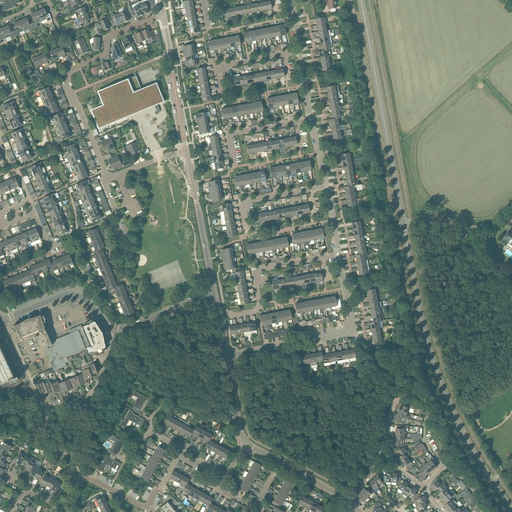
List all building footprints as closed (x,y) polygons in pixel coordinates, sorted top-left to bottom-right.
[(1,7),(0,7),(0,10),(5,9),(6,11),(16,7),(15,5),(20,3),(19,0),(1,7)] [(69,11),(74,9),(73,6),(79,3),(77,0),(69,0),(67,1),(68,5),(67,5),(69,11)] [(192,3),(199,2),(198,0),(191,0),(192,0),(184,2),(185,8),(193,7),(193,6),(192,3)] [(334,0),(329,0),(324,1),(325,5),(328,5),(329,10),(336,8),(334,0)] [(140,5),(143,15),(149,12),(145,3),(144,1),(138,3),(140,5)] [(137,17),(143,15),(140,5),(134,8),(137,17)] [(200,8),(199,5),(193,6),(193,7),(185,8),(186,15),(194,13),(194,9),(200,8)] [(77,18),(87,14),(84,7),(75,11),(74,9),(69,11),(71,15),(75,14),(77,18)] [(129,13),(127,9),(127,7),(123,9),(124,12),(119,14),(123,23),(129,21),(126,14),(129,13)] [(52,20),(49,14),(46,15),(44,9),(38,12),(42,22),(46,20),(47,22),(52,20)] [(226,19),(229,19),(227,10),(221,11),(222,19),(226,18),(226,19)] [(201,14),(201,11),(194,13),(186,15),(187,21),(196,20),(195,19),(195,16),(201,14)] [(37,24),(42,22),(38,12),(31,15),(34,22),(32,23),(34,29),(39,27),(37,24)] [(123,23),(119,14),(114,16),(113,13),(110,15),(112,20),(115,20),(117,25),(123,23)] [(76,29),(82,27),(81,24),(89,21),(87,14),(77,18),(79,23),(74,25),(76,29)] [(104,20),(99,22),(103,31),(109,29),(107,22),(109,21),(107,15),(103,17),(104,20)] [(202,21),(202,18),(195,19),(196,20),(187,21),(189,28),(197,26),(197,25),(196,22),(202,21)] [(317,26),(325,24),(324,18),(316,19),(309,20),(310,23),(316,22),(317,25),(317,26)] [(34,29),(32,23),(29,24),(26,19),(20,21),(24,31),(29,29),(30,31),(34,29)] [(20,33),(24,31),(20,21),(13,24),(16,30),(13,31),(16,37),(20,35),(20,33)] [(204,27),(203,24),(197,25),(197,26),(189,28),(190,34),(198,33),(197,28),(204,27)] [(16,37),(13,31),(11,32),(8,26),(2,29),(6,39),(10,37),(11,39),(16,37)] [(150,42),(151,42),(155,40),(152,32),(149,34),(147,29),(141,32),(145,41),(148,39),(150,42)] [(142,42),(145,41),(141,32),(136,34),(137,38),(134,40),(137,47),(143,45),(142,42)] [(82,38),(75,42),(76,45),(79,44),(81,48),(78,49),(80,55),(88,52),(82,38)] [(100,38),(95,38),(93,38),(93,44),(90,45),(92,48),(94,53),(99,51),(100,51),(99,50),(100,38)] [(131,47),(130,43),(128,39),(127,39),(127,38),(124,39),(124,40),(121,41),(125,50),(131,47)] [(112,51),(112,59),(119,59),(119,56),(122,55),(117,43),(112,45),(114,50),(112,51)] [(56,50),(59,57),(60,60),(66,57),(63,51),(64,50),(63,50),(62,47),(56,50)] [(56,59),(59,57),(56,50),(50,52),(54,62),(57,61),(56,59)] [(319,51),(312,53),(313,56),(319,54),(320,58),(328,57),(330,56),(329,50),(327,51),(322,51),(319,52),(319,51)] [(48,64),(46,59),(44,54),(38,57),(42,65),(45,63),(45,66),(48,64)] [(39,66),(42,65),(38,57),(33,59),(37,69),(39,68),(39,66)] [(107,62),(91,69),(93,75),(98,72),(97,71),(103,68),(104,72),(110,69),(107,62)] [(322,71),(327,70),(331,70),(329,63),(321,65),(321,64),(315,65),(315,68),(322,67),(322,71)] [(36,77),(34,71),(31,64),(21,68),(22,72),(23,71),(26,78),(32,76),(33,78),(36,77)] [(205,71),(212,69),(211,66),(204,68),(205,68),(197,70),(198,76),(206,75),(206,74),(205,71)] [(213,76),(212,73),(206,74),(206,75),(198,76),(199,83),(207,81),(207,80),(206,77),(213,76)] [(103,105),(91,110),(99,129),(127,117),(126,113),(145,105),(147,109),(163,102),(156,84),(141,90),(140,87),(140,86),(136,76),(135,76),(98,92),(99,94),(103,105)] [(214,82),(213,79),(207,80),(207,81),(199,83),(200,89),(208,87),(208,83),(214,82)] [(215,88),(215,86),(215,85),(208,87),(200,89),(201,95),(209,94),(209,93),(209,90),(215,88)] [(328,94),(336,93),(335,86),(327,88),(326,87),(320,88),(321,91),(327,90),(328,93),(328,94)] [(40,97),(51,92),(49,87),(38,92),(40,97)] [(42,101),(53,97),(51,92),(40,97),(42,101)] [(216,95),(216,92),(209,93),(209,94),(201,95),(203,102),(211,100),(210,96),(216,95)] [(44,106),(55,101),(53,97),(42,101),(44,106)] [(5,111),(16,106),(14,101),(3,106),(5,111)] [(46,111),(57,106),(55,101),(44,106),(46,111)] [(7,115),(18,111),(16,106),(5,111),(7,115)] [(48,115),(59,111),(57,106),(46,111),(48,115)] [(9,120),(20,116),(18,111),(7,115),(9,120)] [(52,122),(64,118),(62,113),(51,117),(52,122)] [(11,125),(22,120),(20,116),(9,120),(11,125)] [(54,127),(65,122),(64,118),(52,122),(54,127)] [(22,120),(11,125),(13,130),(24,125),(22,120)] [(56,132),(67,127),(65,122),(54,127),(56,132)] [(58,136),(69,132),(67,127),(56,132),(58,136)] [(13,138),(24,134),(22,129),(11,134),(13,138)] [(333,140),(338,139),(341,138),(340,131),(332,133),(332,132),(325,133),(326,136),(332,135),(333,140)] [(60,141),(71,137),(69,132),(58,136),(60,141)] [(15,143),(26,139),(24,134),(13,138),(15,143)] [(218,138),(224,137),(224,134),(217,135),(217,136),(209,137),(211,144),(219,142),(218,142),(218,138)] [(17,148),(28,143),(26,139),(15,143),(17,148)] [(113,149),(114,148),(111,141),(110,142),(109,139),(101,142),(104,149),(107,148),(108,150),(109,150),(113,149)] [(225,144),(225,141),(218,142),(219,142),(211,144),(212,150),(220,149),(220,148),(219,145),(225,144)] [(19,152),(30,148),(28,143),(17,148),(19,152)] [(138,149),(136,144),(136,143),(132,145),(129,146),(130,147),(127,148),(130,155),(137,153),(136,150),(138,149)] [(65,153),(76,149),(74,144),(63,148),(65,153)] [(227,150),(226,147),(220,148),(220,149),(212,150),(213,157),(221,155),(220,151),(227,150)] [(21,157),(32,152),(30,148),(19,152),(21,157)] [(67,158),(78,153),(76,149),(65,153),(67,158)] [(32,152),(21,157),(23,162),(34,157),(32,152)] [(69,163),(80,158),(78,153),(67,158),(69,163)] [(228,156),(227,153),(221,155),(213,157),(214,163),(222,162),(222,161),(221,158),(228,156)] [(342,162),(350,160),(349,153),(341,155),(341,154),(335,156),(335,159),(342,157),(342,161),(342,162)] [(121,166),(119,162),(120,162),(119,159),(118,160),(116,157),(109,160),(112,167),(115,166),(115,168),(121,166)] [(71,167),(82,163),(80,158),(69,163),(71,167)] [(229,163),(229,160),(222,161),(222,162),(214,163),(215,170),(223,168),(223,164),(229,163)] [(32,172),(43,168),(41,163),(30,167),(32,172)] [(73,172),(84,167),(82,163),(71,167),(73,172)] [(75,176),(86,172),(84,167),(73,172),(75,176)] [(34,177),(45,172),(43,168),(32,172),(34,177)] [(36,181),(47,177),(45,172),(34,177),(36,181)] [(86,172),(75,176),(77,181),(88,177),(86,172)] [(38,186),(49,182),(47,177),(36,181),(38,186)] [(15,191),(20,189),(15,178),(10,180),(15,191)] [(10,193),(15,191),(10,180),(6,182),(10,193)] [(75,185),(77,190),(88,186),(94,183),(93,182),(90,183),(89,180),(75,185)] [(6,194),(10,193),(6,182),(1,183),(6,194)] [(40,191),(51,186),(49,182),(38,186),(40,191)] [(42,196),(53,191),(51,186),(40,191),(42,196)] [(79,195),(90,190),(88,186),(77,190),(79,195)] [(81,199),(92,195),(90,190),(79,195),(81,199)] [(45,203),(56,199),(54,194),(43,198),(45,203)] [(83,204),(94,200),(92,195),(81,199),(83,204)] [(356,205),(358,205),(357,198),(355,199),(347,200),(340,201),(341,204),(347,203),(348,207),(356,205)] [(47,208),(58,203),(56,199),(45,203),(47,208)] [(85,209),(96,204),(94,200),(83,204),(85,209)] [(231,206),(237,205),(236,201),(230,202),(230,204),(222,205),(223,212),(231,210),(231,209),(231,206)] [(49,212),(60,208),(58,203),(47,208),(49,212)] [(86,213),(97,209),(96,204),(85,209),(86,213)] [(51,217),(62,213),(60,208),(49,212),(51,217)] [(232,212),(238,211),(238,208),(231,209),(231,210),(223,212),(224,218),(232,216),(232,212)] [(88,218),(99,213),(97,209),(86,213),(88,218)] [(53,222),(64,217),(62,213),(51,217),(53,222)] [(88,218),(90,223),(101,218),(99,213),(88,218)] [(265,222),(267,222),(265,213),(259,214),(261,222),(264,221),(265,222)] [(239,218),(239,215),(232,216),(224,218),(226,224),(234,223),(234,222),(233,219),(239,218)] [(54,226),(65,222),(64,217),(53,222),(54,226)] [(241,224),(240,221),(234,222),(234,223),(226,224),(227,231),(235,229),(234,225),(241,224)] [(56,231),(67,226),(65,222),(54,226),(56,231)] [(56,231),(58,236),(69,231),(67,226),(56,231)] [(224,231),(225,238),(236,236),(235,232),(242,230),(241,227),(235,229),(227,231),(224,231)] [(36,241),(40,239),(36,228),(31,230),(36,241)] [(99,234),(98,232),(97,229),(87,233),(89,237),(99,234)] [(31,243),(36,241),(31,230),(26,232),(31,243)] [(511,231),(510,230),(501,244),(506,247),(509,243),(511,245),(511,231)] [(101,234),(100,233),(100,231),(98,232),(99,234),(89,237),(91,242),(101,238),(99,235),(101,234)] [(26,245),(31,243),(26,232),(22,234),(26,245)] [(22,247),(26,245),(22,234),(17,236),(22,247)] [(17,249),(22,247),(17,236),(13,238),(17,249)] [(12,251),(17,249),(13,238),(8,240),(12,251)] [(103,243),(102,242),(101,238),(91,242),(93,247),(103,243)] [(8,253),(12,251),(8,240),(3,242),(8,253)] [(355,242),(349,243),(350,246),(356,245),(357,248),(357,249),(365,247),(369,247),(368,240),(364,241),(356,242),(355,242)] [(105,244),(104,242),(104,241),(102,242),(103,243),(93,247),(95,251),(102,249),(105,248),(103,245),(105,244)] [(104,254),(103,252),(102,249),(95,251),(93,253),(95,258),(104,254)] [(106,254),(106,253),(105,252),(103,252),(104,254),(95,258),(96,262),(106,258),(104,255),(106,254)] [(69,254),(65,256),(65,254),(62,255),(62,257),(64,256),(68,266),(73,264),(69,254)] [(63,268),(68,266),(64,256),(62,257),(59,258),(63,268)] [(59,258),(56,260),(55,258),(52,259),(53,261),(54,260),(58,269),(63,268),(59,258)] [(108,263),(107,262),(106,258),(96,262),(98,267),(108,263)] [(49,260),(45,261),(45,259),(42,260),(42,262),(44,262),(48,271),(52,269),(50,262),(49,260)] [(53,271),(58,269),(54,260),(53,261),(50,262),(52,269),(53,271)] [(110,264),(109,262),(109,261),(107,262),(108,263),(98,267),(100,272),(110,268),(108,265),(110,264)] [(43,273),(48,271),(44,262),(42,262),(39,263),(43,273)] [(39,263),(36,265),(35,263),(32,264),(33,266),(34,265),(38,275),(43,273),(39,263)] [(34,276),(38,275),(34,265),(33,266),(30,267),(31,270),(34,276)] [(359,275),(364,274),(367,274),(366,267),(357,269),(357,268),(351,269),(351,272),(358,271),(359,275)] [(111,273),(111,271),(110,268),(100,272),(102,276),(111,273)] [(31,270),(28,271),(27,270),(24,271),(25,273),(26,272),(30,281),(35,279),(34,276),(31,270)] [(114,273),(113,272),(113,270),(111,271),(111,273),(102,276),(104,281),(113,277),(112,274),(114,273)] [(243,274),(250,273),(249,270),(243,271),(235,273),(236,279),(244,278),(244,277),(243,274)] [(25,283),(30,281),(26,272),(25,273),(21,274),(25,283)] [(21,274),(18,275),(17,273),(14,275),(15,276),(16,276),(20,285),(25,283),(21,274)] [(16,287),(20,285),(16,276),(15,276),(12,278),(16,287)] [(251,279),(250,276),(244,277),(244,278),(236,279),(237,286),(245,284),(244,280),(251,279)] [(12,278),(9,279),(8,277),(5,279),(6,280),(7,280),(11,289),(16,287),(12,278)] [(115,282),(115,281),(113,277),(104,281),(106,286),(115,282)] [(6,291),(11,289),(7,280),(6,280),(2,282),(6,291)] [(118,283),(117,281),(117,280),(115,281),(115,282),(106,286),(108,291),(113,289),(117,287),(116,284),(118,283)] [(252,285),(251,283),(251,282),(245,284),(237,286),(238,292),(246,291),(246,290),(246,287),(252,285)] [(124,289),(124,288),(122,285),(117,287),(113,289),(115,293),(124,289)] [(127,290),(126,289),(125,287),(124,288),(124,289),(115,293),(117,298),(126,294),(125,291),(127,290)] [(253,292),(253,289),(246,290),(246,291),(238,292),(239,299),(248,297),(247,296),(247,293),(253,292)] [(128,299),(128,297),(126,294),(117,298),(119,303),(128,299)] [(254,298),(254,295),(247,296),(248,297),(239,299),(241,305),(249,304),(248,299),(254,298)] [(131,300),(130,298),(129,297),(128,297),(128,299),(119,303),(121,307),(130,304),(129,300),(131,300)] [(132,308),(131,307),(130,304),(121,307),(123,312),(132,308)] [(134,309),(134,308),(133,306),(131,307),(132,308),(123,312),(125,317),(134,313),(133,310),(134,309)] [(381,321),(384,320),(383,314),(380,315),(371,316),(365,317),(366,320),(372,319),(373,323),(378,322),(381,321)] [(40,316),(33,318),(40,335),(46,333),(44,328),(45,328),(43,323),(45,322),(44,317),(40,318),(40,316)] [(255,322),(256,322),(254,316),(251,316),(253,323),(249,323),(250,331),(257,330),(255,322)] [(34,338),(40,335),(33,318),(30,320),(30,319),(26,320),(33,335),(34,338)] [(236,326),(235,319),(232,320),(233,326),(229,327),(231,335),(237,334),(236,326)] [(22,339),(33,335),(26,320),(24,322),(14,326),(12,327),(12,328),(12,330),(15,334),(17,334),(20,340),(22,339)] [(86,323),(87,325),(83,327),(86,333),(98,328),(94,322),(92,323),(91,320),(86,323)] [(45,357),(49,356),(55,371),(67,366),(64,359),(87,349),(89,353),(90,354),(93,356),(94,353),(94,352),(91,346),(89,339),(86,333),(83,327),(82,327),(82,329),(50,342),(45,345),(46,348),(42,349),(45,357)] [(100,331),(99,330),(98,328),(86,333),(89,339),(102,334),(101,331),(100,331)] [(35,344),(48,338),(46,333),(40,335),(34,338),(35,341),(35,344)] [(103,341),(102,337),(103,337),(102,334),(89,339),(91,346),(103,341)] [(373,343),(378,342),(381,341),(380,335),(372,336),(372,335),(366,337),(366,340),(373,338),(373,343)] [(46,348),(45,345),(50,342),(48,338),(35,344),(35,345),(37,347),(38,347),(39,351),(42,349),(46,348)] [(103,341),(91,346),(94,352),(97,351),(98,353),(104,351),(103,348),(105,348),(103,341)] [(355,349),(354,348),(353,343),(350,343),(352,350),(348,350),(347,351),(349,359),(352,358),(352,361),(356,360),(355,358),(355,357),(354,349),(355,349)] [(313,354),(309,355),(310,363),(311,366),(317,365),(316,362),(317,362),(315,354),(316,354),(314,347),(311,348),(313,354)] [(309,355),(308,348),(305,349),(306,355),(302,356),(304,364),(310,363),(309,355)] [(0,382),(1,385),(3,384),(3,386),(4,388),(9,388),(12,387),(14,386),(16,385),(17,383),(16,381),(18,381),(17,377),(12,379),(0,352),(0,382)] [(92,361),(86,363),(92,378),(94,377),(94,374),(97,373),(92,361)] [(89,379),(92,378),(87,367),(81,369),(82,371),(88,385),(89,384),(89,379)] [(85,387),(88,385),(82,371),(83,374),(79,376),(79,375),(77,376),(80,386),(84,384),(85,387)] [(77,387),(80,386),(77,376),(74,377),(74,378),(71,379),(76,392),(78,391),(77,387)] [(74,392),(76,392),(71,379),(67,381),(67,380),(64,381),(68,391),(71,389),(74,392)] [(65,392),(68,391),(64,381),(62,382),(62,383),(58,384),(57,382),(63,395),(65,395),(65,392)] [(45,394),(48,393),(43,382),(39,384),(36,385),(40,394),(44,392),(45,394)] [(55,393),(50,382),(46,384),(46,382),(43,383),(43,382),(48,393),(51,392),(52,394),(55,393)] [(61,396),(63,395),(57,382),(53,383),(51,384),(50,382),(55,393),(58,392),(61,396)] [(147,398),(143,396),(135,391),(132,395),(137,398),(131,409),(138,413),(145,400),(146,401),(147,398)] [(409,408),(413,409),(414,406),(405,403),(404,406),(401,405),(399,410),(408,413),(409,408)] [(141,418),(137,416),(132,413),(132,412),(129,410),(124,421),(122,420),(119,425),(125,428),(129,420),(138,425),(141,418)] [(407,415),(408,413),(399,410),(398,415),(403,417),(409,418),(409,416),(407,415)] [(403,417),(398,415),(396,414),(394,420),(401,423),(401,425),(403,425),(403,424),(404,424),(405,422),(406,420),(408,420),(408,419),(409,418),(403,417)] [(173,419),(172,418),(167,416),(163,423),(161,426),(163,427),(164,424),(168,426),(169,426),(173,419)] [(178,422),(173,419),(169,426),(168,426),(166,428),(168,429),(170,427),(173,429),(174,429),(178,422)] [(183,424),(178,422),(174,429),(173,429),(172,431),(173,432),(175,430),(178,431),(179,432),(183,424)] [(184,435),(189,427),(183,424),(179,432),(178,431),(177,434),(179,435),(180,432),(184,434),(184,435)] [(406,426),(403,426),(403,425),(401,425),(400,426),(398,426),(398,429),(396,429),(396,434),(407,434),(407,432),(408,432),(408,426),(406,426)] [(201,429),(196,426),(194,430),(192,434),(196,436),(197,437),(201,429)] [(194,430),(189,427),(184,435),(184,434),(182,437),(184,438),(185,435),(189,437),(190,438),(192,434),(194,430)] [(207,432),(206,432),(201,429),(197,437),(196,436),(195,439),(197,440),(198,437),(202,439),(203,440),(207,432)] [(212,435),(207,432),(203,440),(202,439),(200,442),(202,443),(203,440),(208,442),(208,443),(209,440),(212,435)] [(117,454),(120,448),(122,445),(123,445),(125,442),(112,436),(111,437),(110,440),(115,442),(110,451),(117,454)] [(214,443),(209,440),(208,443),(208,442),(205,447),(204,447),(203,450),(204,451),(206,448),(209,450),(210,451),(214,443)] [(2,445),(1,448),(8,452),(9,452),(9,451),(11,448),(14,449),(15,447),(12,446),(12,447),(3,442),(2,442),(1,444),(2,445)] [(220,446),(219,446),(214,443),(210,451),(209,450),(208,453),(210,454),(211,451),(215,453),(216,453),(220,446)] [(163,455),(165,450),(158,446),(155,452),(162,456),(162,457),(164,458),(165,456),(163,455)] [(221,456),(225,449),(220,446),(216,453),(215,453),(213,456),(215,457),(216,454),(220,456),(221,456)] [(8,452),(1,448),(0,447),(0,454),(5,457),(7,453),(11,455),(12,453),(9,451),(9,452),(8,452)] [(408,453),(409,452),(410,451),(409,449),(406,450),(404,447),(401,449),(397,452),(400,457),(406,454),(407,452),(408,453)] [(230,452),(226,449),(225,449),(221,456),(220,456),(218,459),(220,460),(222,457),(226,459),(230,452)] [(160,460),(162,457),(162,456),(155,452),(152,457),(159,461),(159,462),(161,463),(162,461),(160,460)] [(401,463),(409,457),(409,456),(411,455),(409,452),(408,453),(407,452),(406,454),(400,457),(398,458),(401,463)] [(25,456),(22,454),(20,453),(15,462),(20,465),(21,464),(25,456)] [(121,464),(114,460),(109,457),(110,456),(107,455),(101,466),(99,465),(97,469),(103,473),(107,465),(118,471),(121,464)] [(30,460),(30,459),(25,456),(21,464),(26,467),(30,460)] [(26,467),(25,468),(30,471),(31,471),(34,465),(34,464),(35,463),(36,460),(31,457),(30,459),(30,460),(26,467)] [(157,465),(159,462),(159,461),(152,457),(149,462),(156,466),(156,467),(159,469),(160,467),(157,465)] [(414,465),(412,462),(409,457),(401,463),(403,467),(406,466),(407,469),(407,468),(410,467),(414,465)] [(435,465),(438,463),(432,457),(430,459),(431,460),(427,464),(433,470),(437,467),(435,465)] [(6,464),(3,463),(0,461),(0,467),(3,469),(5,465),(8,467),(9,464),(6,463),(6,464)] [(154,470),(156,467),(156,466),(149,462),(146,467),(153,471),(153,472),(156,474),(157,472),(154,470)] [(259,470),(261,466),(254,462),(251,467),(258,471),(258,472),(260,474),(261,472),(259,470)] [(164,463),(160,471),(164,474),(168,466),(164,463)] [(34,476),(40,466),(34,464),(34,465),(31,471),(30,471),(29,473),(28,473),(27,476),(29,477),(30,474),(34,476)] [(429,474),(433,470),(427,464),(423,467),(429,474)] [(44,471),(39,468),(40,467),(40,466),(34,476),(34,477),(39,480),(44,471)] [(151,476),(153,472),(153,471),(146,467),(143,473),(151,477),(150,478),(153,479),(154,477),(151,476)] [(256,476),(258,472),(258,471),(251,467),(248,472),(255,476),(255,477),(258,479),(259,477),(256,476)] [(425,477),(429,474),(423,467),(419,471),(421,473),(421,472),(425,477)] [(181,471),(180,471),(179,470),(178,473),(173,471),(169,478),(175,481),(179,474),(181,471)] [(253,481),(255,477),(255,476),(248,472),(245,478),(252,482),(252,483),(255,484),(256,482),(253,481)] [(427,479),(425,477),(421,472),(421,473),(418,475),(416,473),(414,475),(416,477),(422,483),(427,479)] [(148,481),(150,478),(151,477),(143,473),(140,479),(150,484),(151,482),(148,481)] [(175,481),(174,484),(179,487),(181,484),(185,477),(186,474),(185,474),(184,473),(183,476),(179,474),(175,481)] [(392,482),(392,473),(387,473),(387,476),(382,476),(385,482),(386,482),(392,482)] [(398,474),(392,473),(392,482),(397,483),(397,484),(396,486),(398,487),(400,484),(401,477),(397,476),(398,474)] [(46,486),(50,477),(45,474),(40,484),(45,487),(46,486)] [(385,482),(382,476),(380,478),(378,475),(373,478),(374,480),(375,480),(378,486),(382,483),(383,485),(386,483),(385,482)] [(185,477),(181,484),(185,487),(187,484),(189,480),(190,480),(191,477),(190,476),(188,479),(185,477)] [(51,488),(55,480),(50,477),(46,486),(51,488)] [(250,486),(252,483),(252,482),(245,478),(242,483),(250,487),(249,488),(252,489),(253,488),(250,486)] [(290,490),(293,484),(285,480),(286,480),(283,478),(282,480),(285,481),(283,485),(282,486),(290,490)] [(438,481),(439,480),(436,478),(431,483),(434,485),(431,487),(435,491),(437,489),(441,485),(438,481)] [(261,489),(265,481),(260,479),(256,487),(261,489)] [(50,489),(52,490),(55,492),(53,494),(55,495),(57,493),(56,492),(61,483),(55,480),(51,488),(50,489)] [(379,488),(378,486),(375,480),(374,480),(370,482),(374,490),(379,488)] [(403,491),(407,486),(408,484),(403,481),(399,489),(403,491)] [(445,489),(447,488),(444,485),(446,483),(444,481),(442,483),(443,483),(441,485),(437,489),(441,494),(445,489)] [(247,491),(249,488),(250,487),(242,483),(239,488),(246,492),(246,493),(249,495),(250,493),(247,491)] [(283,485),(280,483),(279,485),(282,487),(280,490),(280,491),(287,495),(290,490),(282,486),(283,485)] [(192,487),(191,487),(187,484),(185,487),(182,492),(188,494),(192,487)] [(409,495),(412,490),(407,486),(403,491),(402,493),(400,495),(402,497),(404,494),(407,497),(409,495)] [(197,490),(195,489),(192,487),(188,494),(193,497),(197,490)] [(413,498),(418,495),(416,493),(418,490),(413,487),(412,490),(409,495),(413,498),(412,499),(414,502),(415,501),(413,498)] [(463,497),(469,492),(467,489),(466,488),(467,487),(466,487),(464,489),(461,492),(462,493),(461,494),(463,497)] [(361,492),(368,498),(371,494),(372,494),(374,492),(371,490),(370,492),(364,488),(361,492)] [(449,493),(451,491),(447,488),(445,489),(441,494),(439,496),(443,499),(449,493)] [(280,490),(277,489),(276,491),(279,492),(277,495),(277,496),(284,500),(287,495),(280,491),(280,490)] [(202,493),(200,491),(197,490),(193,497),(198,500),(202,493)] [(446,503),(455,495),(451,491),(449,493),(443,499),(446,503)] [(365,502),(368,498),(361,492),(358,497),(360,498),(358,501),(364,505),(366,503),(365,502)] [(208,496),(204,494),(202,493),(198,500),(203,503),(208,496)] [(277,496),(277,495),(274,494),(273,496),(276,497),(273,502),(281,506),(284,500),(277,496)] [(427,500),(424,495),(422,497),(420,494),(418,495),(413,498),(415,501),(414,502),(417,507),(419,505),(425,501),(425,502),(427,500)] [(213,499),(209,496),(208,496),(203,503),(209,506),(210,503),(212,500),(213,499)] [(308,499),(302,496),(298,503),(296,506),(298,507),(299,504),(303,506),(304,507),(308,499)] [(99,506),(106,503),(104,497),(96,500),(99,506)] [(313,502),(308,499),(304,507),(303,506),(301,509),(303,510),(305,507),(308,509),(309,510),(313,502)] [(36,510),(37,510),(39,505),(30,500),(27,506),(28,506),(38,511),(39,511),(36,510)] [(238,510),(241,504),(232,500),(230,506),(238,510)] [(308,509),(307,511),(306,511),(308,511),(310,510),(313,511),(314,511),(317,509),(318,505),(320,503),(314,500),(313,502),(309,510),(308,509)] [(287,501),(284,505),(289,510),(292,506),(287,501)] [(427,506),(425,502),(425,501),(419,505),(417,507),(415,507),(418,511),(419,511),(418,511),(423,511),(427,510),(425,507),(427,506)] [(447,511),(454,505),(451,501),(444,506),(447,511)] [(167,502),(160,508),(163,511),(164,511),(171,506),(167,502)] [(101,511),(109,508),(106,503),(99,506),(101,511)] [(218,504),(217,504),(216,503),(215,506),(210,503),(209,506),(206,511),(208,511),(213,511),(216,507),(218,504)] [(381,503),(374,507),(375,510),(373,511),(381,511),(383,511),(385,510),(385,509),(383,505),(382,506),(381,503)] [(457,509),(460,507),(457,503),(454,505),(447,511),(448,511),(453,511),(458,509),(457,509)]
